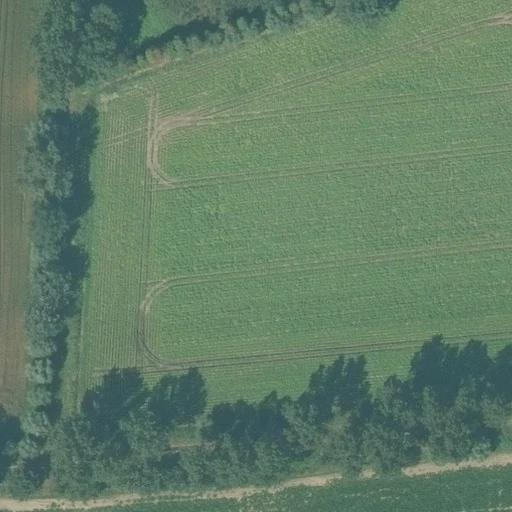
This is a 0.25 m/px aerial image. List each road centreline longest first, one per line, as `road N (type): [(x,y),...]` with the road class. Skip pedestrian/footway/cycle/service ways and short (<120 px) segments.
road 1 (track): [(511,429),(0,475)]
road 2 (track): [(89,0),(69,471)]
